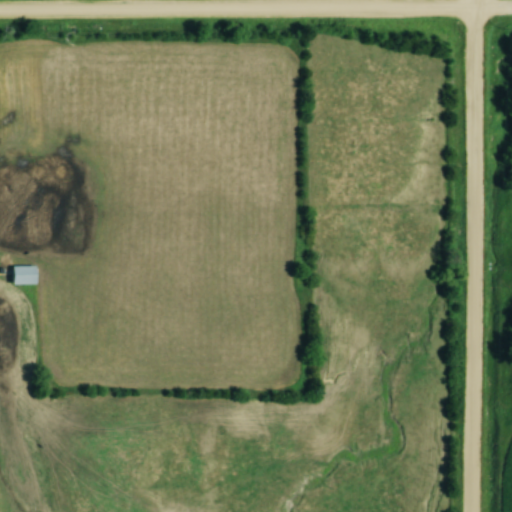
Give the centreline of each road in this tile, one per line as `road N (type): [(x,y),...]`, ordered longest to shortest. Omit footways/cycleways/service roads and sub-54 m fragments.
road 1 (residential): [(0,12),(511,10)]
road 2 (residential): [(471,511),(472,0)]
